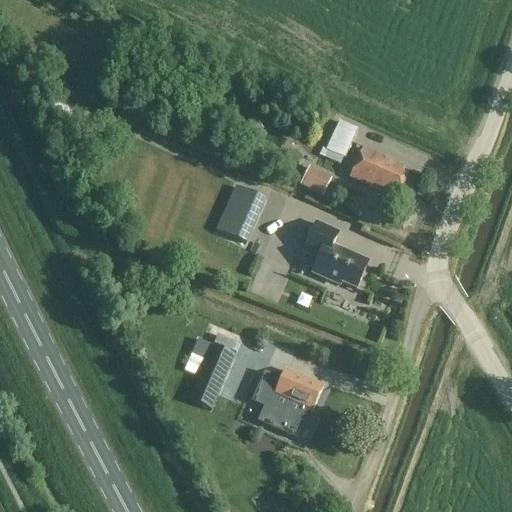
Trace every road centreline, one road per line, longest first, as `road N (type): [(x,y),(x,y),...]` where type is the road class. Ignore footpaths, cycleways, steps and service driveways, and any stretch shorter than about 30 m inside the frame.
road 1 (unclassified): [(511,401),(436,268),(442,234),(511,71)]
road 2 (primary): [(128,511),(0,262)]
